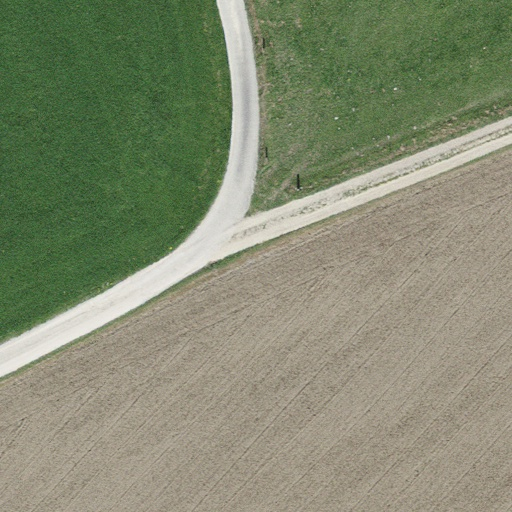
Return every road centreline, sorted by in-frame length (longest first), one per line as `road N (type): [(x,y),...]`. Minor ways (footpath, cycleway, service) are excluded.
road 1 (unclassified): [(235,0),(252,155),(233,208),(194,254),(0,357)]
road 2 (track): [(511,135),(194,254)]
